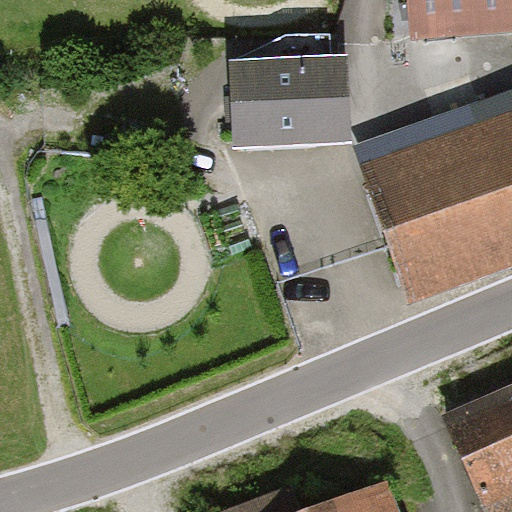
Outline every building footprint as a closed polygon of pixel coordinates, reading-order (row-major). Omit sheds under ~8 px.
[(511,32),(511,0),(410,0),(413,38),(511,32)] [(331,70),(212,79),(217,156),(336,147),(331,70)] [(511,145),(372,195),(405,286),(511,248),(511,145)] [(511,398),(449,426),(484,505),(511,492),(511,398)] [(384,511),(373,482),(291,511),(284,511),(275,486),(203,511),(384,511)]
